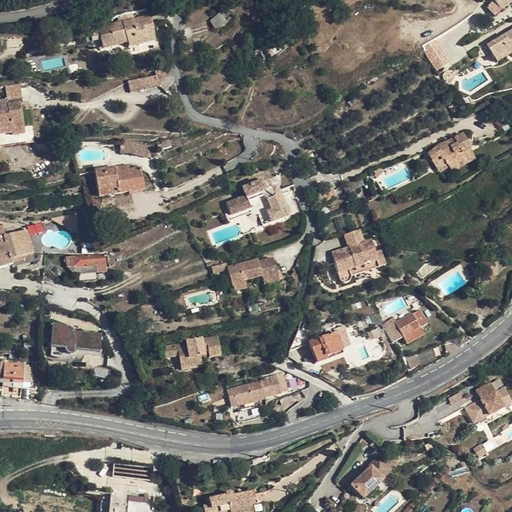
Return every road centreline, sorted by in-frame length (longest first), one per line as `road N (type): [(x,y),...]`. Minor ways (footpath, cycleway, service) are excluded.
road 1 (secondary): [(0,418),(217,447),(260,442),(354,410)]
road 2 (residential): [(197,0),(182,17),(176,45),(189,110),(215,126),(289,139),(313,227)]
road 3 (unknown): [(52,419),(63,395),(116,393),(131,379),(111,322),(92,302),(65,296)]
road 4 (unknown): [(299,175),(340,173),(484,115)]
road 5 (secondary): [(354,410),(452,369),(511,322)]
road 6 (unknown): [(249,133),(246,155),(142,207)]
